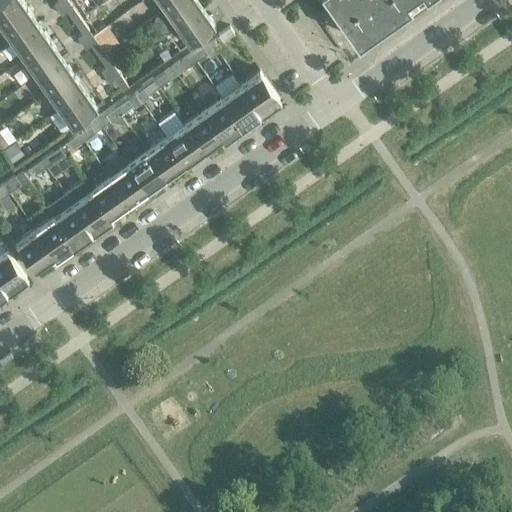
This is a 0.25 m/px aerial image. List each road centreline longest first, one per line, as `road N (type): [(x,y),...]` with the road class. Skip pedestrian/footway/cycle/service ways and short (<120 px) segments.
road 1 (residential): [(0,342),(341,103)]
road 2 (residential): [(341,103),(488,0)]
road 3 (residential): [(341,103),(263,0)]
